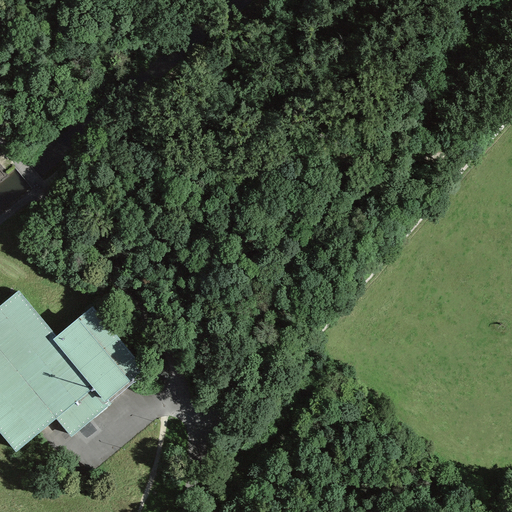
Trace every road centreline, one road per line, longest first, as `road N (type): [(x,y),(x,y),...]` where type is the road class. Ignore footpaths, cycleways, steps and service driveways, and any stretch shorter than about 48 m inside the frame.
road 1 (track): [(511,116),(295,361),(247,404),(209,418)]
road 2 (track): [(56,174),(117,163),(481,150)]
road 3 (track): [(41,188),(272,0)]
road 4 (track): [(177,402),(171,350),(41,188)]
